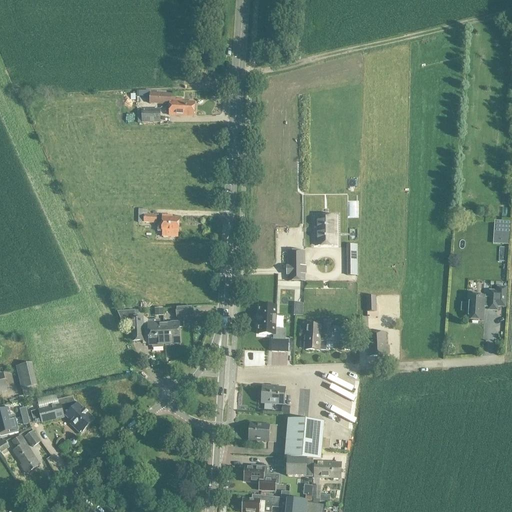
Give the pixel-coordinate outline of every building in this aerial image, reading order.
[(150,104),(170,105),(171,99),(171,95),(151,94),(150,94),(150,97),(150,104)] [(171,99),(170,105),(169,116),(194,117),(194,104),(180,103),(180,100),(171,99)] [(138,124),(160,124),(160,110),(141,111),(141,112),(137,112),(138,124)] [(138,223),(156,225),(157,216),(147,216),(147,210),(139,210),(138,223)] [(179,219),(173,219),(173,216),(163,216),(163,224),(157,224),(157,232),(162,232),(162,238),(178,238),(179,219)] [(335,217),(316,217),(316,246),(335,246),(335,217)] [(502,222),(494,221),(493,236),(501,237),(502,222)] [(357,246),(347,246),(347,276),(357,276),(357,246)] [(305,252),(289,252),(289,282),(305,282),(305,252)] [(308,255),(308,295),(345,296),(346,255),(308,255)] [(485,297),(469,296),(467,321),(472,321),(472,322),(478,323),(478,321),(483,322),(484,308),(489,308),(489,311),(497,311),(498,307),(505,308),(506,289),(498,288),(498,292),(490,292),(490,298),(485,298),(485,297)] [(366,298),(367,312),(376,312),(376,298),(366,298)] [(176,319),(194,318),(193,307),(176,309),(176,319)] [(280,330),(275,330),(276,307),(260,307),(258,335),(274,336),(273,340),(272,340),(271,352),(287,353),(288,341),(280,340),(280,330)] [(145,342),(144,317),(135,318),(135,312),(117,313),(122,324),(130,323),(131,343),(145,342)] [(368,332),(368,318),(357,319),(357,333),(368,332)] [(180,345),(179,323),(171,323),(171,325),(168,325),(168,326),(164,326),(165,346),(180,345)] [(164,326),(160,327),(159,324),(148,324),(149,346),(165,346),(164,326)] [(322,324),(322,336),(331,337),(331,325),(322,324)] [(306,335),(305,350),(319,351),(319,350),(325,351),(326,343),(320,342),(320,335),(320,327),(302,326),(301,335),(306,335)] [(342,327),(341,350),(353,350),(354,328),(342,327)] [(386,333),(368,334),(368,357),(389,356),(389,347),(386,347),(386,333)] [(37,386),(32,364),(16,367),(21,390),(37,386)] [(284,406),(285,389),(276,389),(276,388),(272,387),(272,388),(263,388),(262,404),(284,406)] [(94,420),(75,401),(73,403),(72,398),(72,397),(55,401),(56,405),(58,405),(60,414),(75,428),(73,430),(78,435),(80,433),(81,434),(94,420)] [(61,418),(60,414),(58,405),(56,405),(37,409),(40,423),(61,418)] [(281,415),(289,415),(289,407),(282,406),(281,415)] [(0,424),(11,421),(8,408),(0,409),(0,424)] [(24,426),(30,424),(26,409),(20,410),(24,426)] [(286,478),(306,478),(306,484),(311,484),(312,478),(312,479),(314,461),(321,461),(324,422),(287,419),(284,459),(287,459),(286,478)] [(18,434),(15,420),(11,421),(0,424),(0,437),(0,438),(18,434)] [(269,426),(250,425),(249,441),(268,443),(269,426)] [(41,443),(33,432),(25,438),(33,449),(41,443)] [(21,466),(26,474),(39,465),(21,437),(20,438),(13,442),(17,449),(14,451),(23,465),(21,466)] [(9,448),(5,441),(0,443),(0,453),(0,454),(9,448)] [(315,479),(340,479),(340,468),(322,468),(322,462),(317,462),(315,479)] [(252,469),(245,469),(244,475),(243,476),(243,480),(244,481),(244,483),(259,484),(259,491),(274,492),(275,484),(278,485),(278,476),(266,476),(266,468),(252,468),(252,469)] [(242,511),(264,511),(265,508),(282,509),(281,511),(306,511),(308,502),(252,497),(251,501),(243,500),(243,506),(241,507),(241,511),(242,511)] [(118,504),(113,500),(109,506),(113,510),(118,504)]
